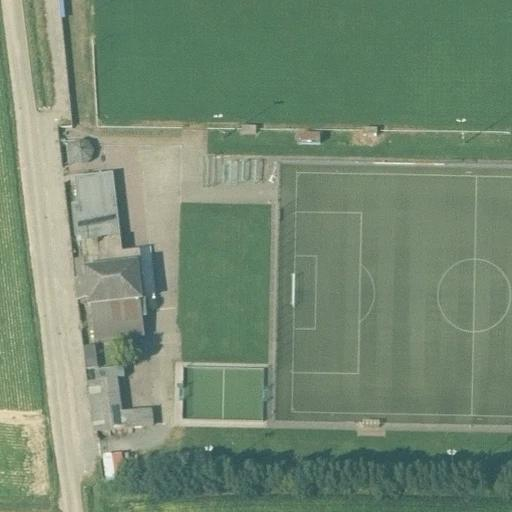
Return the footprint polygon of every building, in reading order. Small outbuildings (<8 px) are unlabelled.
[(86,149),(80,147),(74,150),(72,157),(76,163),(82,165),(88,161),(90,155),(86,149)] [(106,182),(76,186),(79,208),(73,209),(75,230),(76,240),(82,239),(83,249),(114,245),(106,182)] [(117,273),(114,245),(83,249),(86,269),(76,270),(80,307),(90,306),(91,311),(141,305),(137,271),(117,273)] [(141,305),(91,311),(94,345),(145,340),(141,305)] [(95,349),(83,350),(86,372),(98,371),(95,349)]
